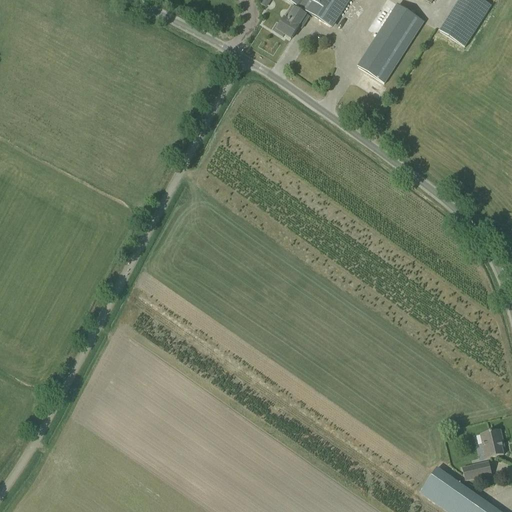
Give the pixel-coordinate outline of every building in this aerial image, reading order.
[(285,0),(330,29),(348,0),(285,0)] [(291,40),(302,22),(305,24),(309,18),(292,6),(288,13),(293,16),(290,21),(287,19),(286,19),(285,18),(279,27),(277,25),(273,31),(283,38),(284,36),(291,40)] [(469,40),(444,24),(438,33),(464,49),(469,40)] [(379,35),(358,68),(384,85),(405,51),(379,35)] [(502,449),(504,448),(500,431),(480,435),(485,460),(503,456),(502,449)] [(462,469),(465,483),(492,477),(488,463),(462,469)] [(419,494),(445,511),(497,511),(436,469),(419,494)]
